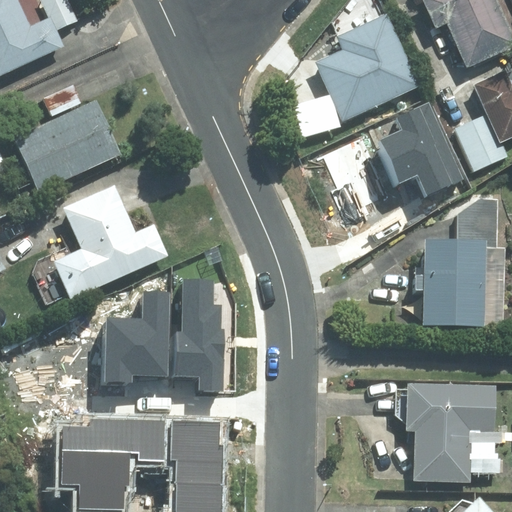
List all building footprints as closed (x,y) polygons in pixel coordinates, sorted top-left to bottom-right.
[(13,0),(0,0),(0,79),(43,58),(61,49),(54,35),(75,24),(67,9),(62,0),(41,0),(37,2),(46,20),(28,29),(13,0)] [(420,0),(416,2),(429,32),(441,27),(461,71),(511,47),(511,41),(494,3),(492,0),(420,0)] [(343,50),(315,62),(342,121),(422,85),(389,13),(337,36),(343,50)] [(451,135),(464,162),(470,175),(504,159),(498,146),(511,139),(511,84),(507,86),(500,71),(469,85),(485,119),(451,135)] [(70,88),(39,103),(48,122),(79,108),(70,88)] [(403,130),(380,140),(399,182),(417,174),(427,195),(464,179),(429,101),(396,116),(403,130)] [(9,144),(33,198),(117,160),(93,106),(9,144)] [(62,216),(81,261),(53,274),(67,305),(164,262),(150,231),(133,238),(113,193),(62,216)] [(497,201),(475,200),(454,214),(452,247),(416,246),(414,330),(477,331),(479,248),(495,249),(497,201)] [(182,332),(176,332),(175,375),(199,376),(199,391),(223,391),(225,329),(221,329),(222,304),(214,304),(214,280),(183,279),(182,332)] [(107,317),(105,382),(133,383),(133,376),(168,376),(170,292),(142,291),(142,318),(107,317)] [(406,431),(415,431),(413,481),(470,482),(472,432),(496,432),(497,385),(407,382),(406,431)] [(63,426),(62,484),(79,485),(79,509),(125,510),(126,487),(129,487),(130,453),(138,453),(138,460),(164,460),(165,421),(91,419),(91,426),(63,426)] [(175,511),(222,511),(224,444),(220,444),(221,422),(172,421),(171,460),(177,460),(175,511)] [(460,511),(483,511),(473,501),(460,511)]
